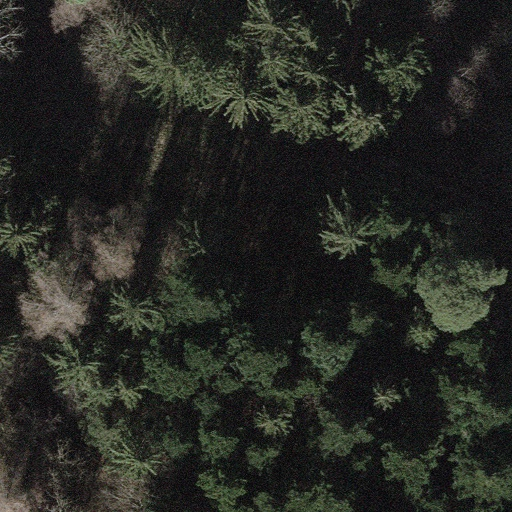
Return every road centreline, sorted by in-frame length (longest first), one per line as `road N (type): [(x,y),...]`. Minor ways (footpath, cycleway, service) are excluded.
road 1 (track): [(46,31),(511,222)]
road 2 (track): [(0,44),(122,0)]
